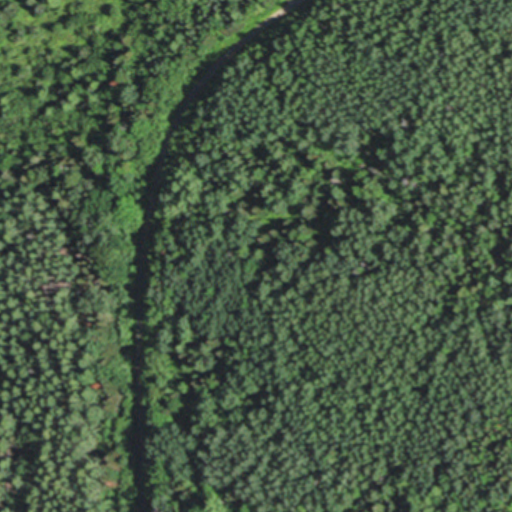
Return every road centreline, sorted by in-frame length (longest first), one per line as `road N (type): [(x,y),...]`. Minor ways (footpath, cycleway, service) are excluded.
road 1 (residential): [(112,511),(98,161)]
road 2 (residential): [(98,161),(364,0)]
